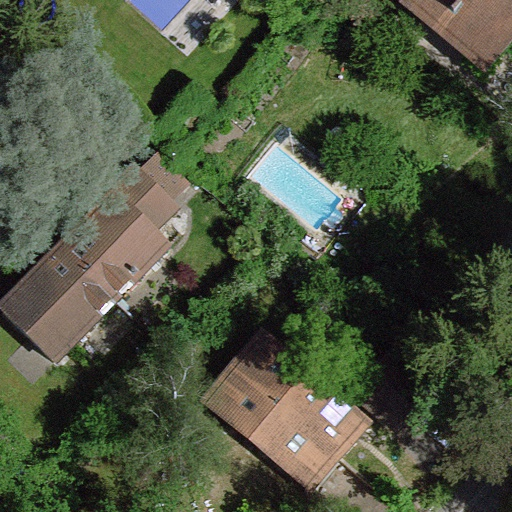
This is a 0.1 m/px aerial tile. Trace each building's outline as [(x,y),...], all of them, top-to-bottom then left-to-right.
[(511,0),(431,0),(431,1),(491,52),(511,27),(511,0)] [(159,156),(141,174),(174,206),(192,187),(177,174),(159,156)] [(119,201),(155,236),(180,212),(174,206),(141,174),(137,170),(110,195),(117,202),(119,201)] [(66,253),(118,303),(170,251),(155,236),(119,201),(117,202),(66,253)] [(118,303),(66,253),(6,314),(57,365),(118,303)] [(266,342),(212,406),(312,489),(354,440),(337,426),(349,411),(266,342)] [(393,358),(359,399),(399,433),(433,392),(393,358)]
